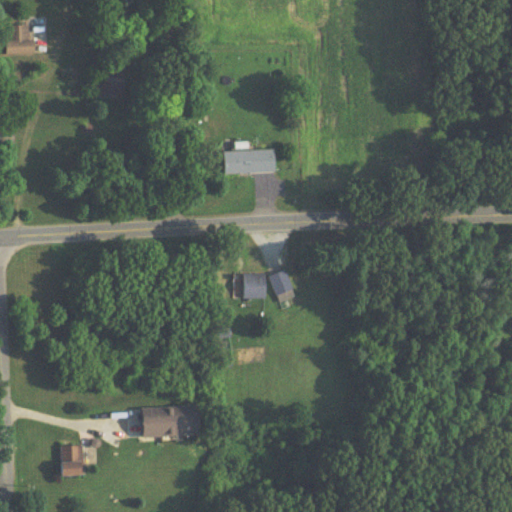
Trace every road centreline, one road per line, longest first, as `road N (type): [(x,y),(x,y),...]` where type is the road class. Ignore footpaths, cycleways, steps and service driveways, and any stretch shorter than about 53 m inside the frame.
road 1 (tertiary): [(0,238),(511,216)]
road 2 (residential): [(16,511),(4,238)]
